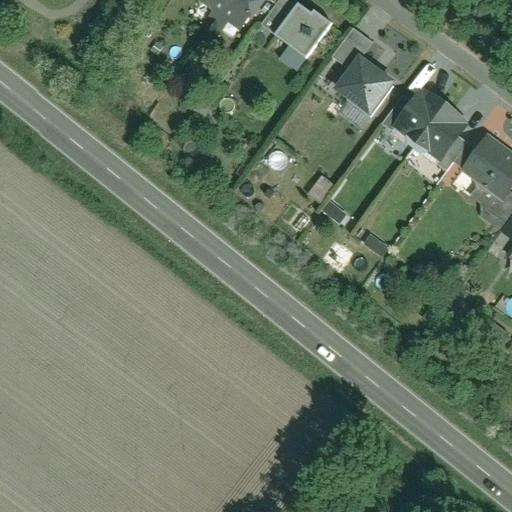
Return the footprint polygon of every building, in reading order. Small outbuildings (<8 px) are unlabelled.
[(254,0),(193,0),(232,29),(254,0)] [(325,27),(292,2),(261,41),(293,67),(325,27)] [(370,122),(394,88),(362,66),(374,49),(352,34),(331,65),(346,75),(331,95),(370,122)] [(394,134),(441,166),(468,128),(421,96),(394,134)] [(511,184),(511,157),(483,136),(456,173),(498,203),(511,184)] [(318,178),(304,195),(315,203),(329,186),(318,178)] [(381,257),(386,248),(366,238),(362,247),(381,257)]
